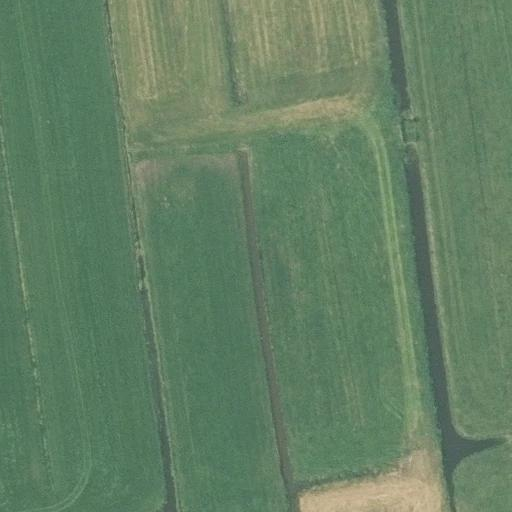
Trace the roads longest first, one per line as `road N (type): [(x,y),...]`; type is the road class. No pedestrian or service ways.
road 1 (track): [(437,121),(482,387),(511,407)]
road 2 (track): [(372,141),(437,121),(420,0)]
road 3 (track): [(369,41),(381,94),(372,141),(383,228)]
